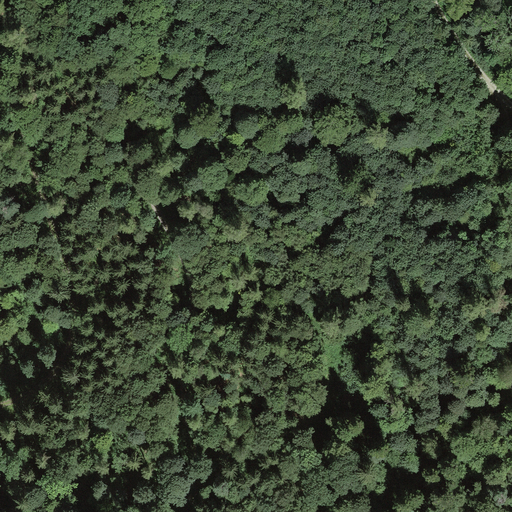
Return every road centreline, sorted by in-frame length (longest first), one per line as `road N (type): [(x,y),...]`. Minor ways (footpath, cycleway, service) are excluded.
road 1 (track): [(162,511),(182,484),(190,437),(176,250),(116,142),(100,66),(100,0)]
road 2 (track): [(0,58),(73,311),(54,376),(0,405)]
